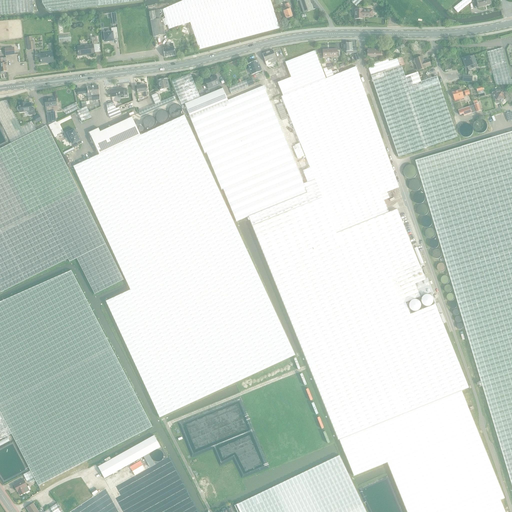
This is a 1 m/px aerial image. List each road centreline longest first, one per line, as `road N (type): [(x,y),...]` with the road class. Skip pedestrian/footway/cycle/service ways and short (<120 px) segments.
road 1 (unclassified): [(511,511),(394,164)]
road 2 (primary): [(0,88),(331,34)]
road 3 (unclassified): [(511,107),(457,120),(430,33)]
road 4 (unclassified): [(394,164),(360,63),(360,33)]
road 5 (unclassified): [(394,164),(511,125)]
